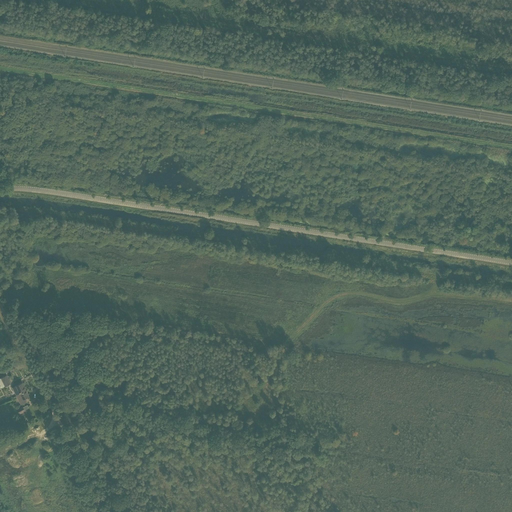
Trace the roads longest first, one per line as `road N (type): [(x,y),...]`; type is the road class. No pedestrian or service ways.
road 1 (track): [(0,67),(511,147)]
road 2 (tertiary): [(511,263),(0,188)]
road 3 (track): [(39,381),(105,511)]
